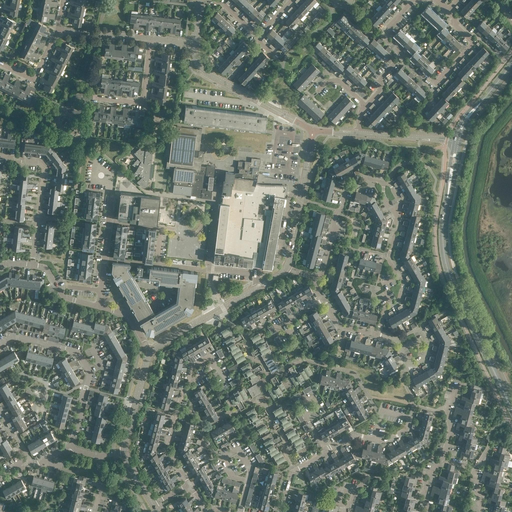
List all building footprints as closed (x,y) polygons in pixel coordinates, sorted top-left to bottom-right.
[(244,0),(239,6),(244,10),(250,4),(245,0),(244,0)] [(306,0),(305,0),(302,4),(308,10),(312,6),(306,0)] [(392,8),(396,4),(391,0),(388,0),(386,3),(392,8)] [(475,8),(479,4),(475,0),(471,0),(469,3),(475,8)] [(3,6),(18,9),(21,10),(22,4),(19,3),(11,1),(10,5),(6,5),(6,4),(4,4),(3,6)] [(83,11),(84,7),(87,8),(87,5),(70,2),(69,4),(72,5),(76,6),(75,9),(83,11)] [(386,3),(382,7),(388,13),(392,8),(386,3)] [(469,3),(464,7),(471,13),(475,8),(469,3)] [(250,4),(244,10),(248,14),(254,8),(250,4)] [(302,4),(298,8),(304,14),(308,10),(302,4)] [(18,9),(3,6),(3,9),(6,10),(9,10),(8,14),(16,16),(17,12),(18,12),(18,9)] [(50,9),(41,7),(41,11),(40,11),(40,13),(55,16),(55,14),(52,13),(52,14),(49,13),(50,9)] [(384,17),(388,13),(382,7),(378,11),(384,17)] [(422,13),(426,17),(432,11),(428,7),(422,13)] [(466,17),(471,13),(464,7),(460,12),(466,17)] [(254,8),(248,14),(253,18),(259,12),(254,8)] [(298,8),(294,13),(300,19),(302,16),(304,14),(298,8)] [(378,11),(374,16),(380,21),(384,17),(378,11)] [(426,17),(431,22),(437,15),(432,11),(426,17)] [(212,18),(216,23),(222,17),(217,12),(212,18)] [(259,12),(253,18),(258,22),(263,16),(259,12)] [(54,19),(55,16),(40,13),(39,16),(40,16),(39,20),(47,21),(48,18),(52,18),(51,19),(54,19)] [(133,29),(136,30),(138,14),(135,14),(135,15),(131,14),(131,13),(131,15),(128,15),(127,22),(130,22),(134,23),(134,26),(133,26),(133,29)] [(290,17),(296,23),(300,19),(294,13),(290,17)] [(73,18),(72,24),(81,26),(81,23),(82,23),(81,23),(82,19),(83,17),(68,14),(67,17),(70,17),(73,18)] [(351,16),(349,14),(346,18),(345,16),(343,15),(338,21),(342,25),(351,16)] [(150,16),(148,31),(151,31),(151,28),(151,25),(155,25),(156,17),(156,15),(153,15),(152,16),(150,16)] [(431,22),(435,26),(441,20),(437,15),(431,22)] [(352,18),(351,16),(342,25),(347,29),(352,23),(349,21),(352,18)] [(375,26),(380,21),(374,16),(369,20),(375,26)] [(222,17),(216,23),(220,26),(226,20),(222,17)] [(291,27),(296,23),(290,17),(285,22),(291,27)] [(0,21),(12,27),(13,25),(14,25),(15,23),(15,22),(7,18),(5,21),(2,20),(0,18),(0,21)] [(175,31),(176,28),(179,28),(180,28),(182,28),(182,24),(180,24),(181,19),(180,19),(180,20),(177,19),(175,18),(173,34),(175,34),(175,31)] [(220,26),(225,31),(230,24),(226,20),(220,26)] [(441,20),(435,26),(440,30),(445,24),(441,20)] [(1,29),(9,32),(10,29),(11,30),(12,27),(0,21),(0,24),(3,26),(1,29)] [(481,22),(477,27),(480,30),(477,33),(479,34),(487,25),(482,21),(481,22)] [(36,28),(50,35),(51,33),(48,31),(48,32),(45,30),(46,26),(39,23),(37,26),(36,28)] [(347,29),(351,33),(360,24),(358,23),(355,26),(352,23),(347,29)] [(225,31),(229,35),(232,33),(235,29),(230,24),(225,31)] [(358,29),(361,26),(360,24),(351,33),(355,38),(361,32),(358,29)] [(487,25),(479,34),(480,36),(483,33),(486,35),(492,29),(487,25)] [(35,31),(34,34),(41,37),(42,34),(46,36),(48,37),(50,35),(36,28),(35,30),(35,31)] [(448,32),(445,29),(443,28),(438,34),(442,38),(448,32)] [(0,34),(7,38),(8,36),(7,36),(9,32),(1,29),(0,31),(0,34)] [(267,35),(271,39),(277,33),(272,29),(267,35)] [(492,29),(486,35),(488,38),(486,41),(487,42),(496,33),(492,29)] [(397,39),(395,42),(396,44),(405,35),(400,30),(395,36),(397,39)] [(360,42),(368,33),(367,31),(364,34),(361,32),(355,38),(360,42)] [(442,38),(447,42),(452,36),(448,32),(442,38)] [(271,39),(275,43),(281,37),(277,33),(271,39)] [(367,37),(370,34),(368,33),(360,42),(364,46),(370,40),(367,37)] [(496,33),(487,42),(489,44),(492,41),(494,43),(500,37),(496,33)] [(41,37),(34,34),(32,37),(31,37),(30,39),(44,46),(45,44),(42,43),(39,41),(41,37)] [(405,35),(396,44),(398,45),(401,42),(404,45),(409,39),(405,35)] [(281,37),(275,43),(280,47),(286,41),(282,38),(283,37),(282,36),(281,37)] [(457,40),(452,36),(447,42),(451,47),(457,40)] [(500,37),(494,43),(497,46),(494,49),(496,51),(505,42),(500,37)] [(368,44),(372,49),(381,40),(379,38),(376,41),(375,40),(373,38),(368,44)] [(29,42),(28,45),(35,49),(37,46),(40,47),(43,49),(44,46),(30,39),(29,41),(29,42)] [(406,47),(403,51),(405,52),(414,43),(409,39),(404,45),(406,47)] [(383,41),(381,40),(372,49),(377,53),(382,47),(380,44),(383,41)] [(456,51),(457,49),(461,45),(457,40),(451,47),(456,51)] [(289,45),(286,41),(280,47),(284,52),(290,46),(291,44),(290,44),(289,45)] [(113,42),(110,42),(109,45),(110,45),(109,48),(106,48),(105,48),(103,48),(102,53),(103,53),(103,54),(103,56),(104,56),(104,57),(105,57),(105,56),(108,57),(111,58),(113,42)] [(243,42),(239,46),(248,55),(249,53),(246,50),(249,47),(243,42)] [(315,51),(312,54),(314,55),(323,46),(318,42),(312,48),(315,51)] [(505,42),(496,51),(498,52),(501,49),(503,52),(509,46),(505,42)] [(120,59),(123,59),(125,43),(122,43),(122,46),(121,50),(118,49),(117,58),(120,58),(120,59)] [(414,43),(405,52),(407,54),(410,51),(412,53),(418,47),(419,46),(418,45),(417,46),(414,43)] [(58,44),(57,46),(71,53),(72,51),(73,47),(66,44),(64,47),(61,45),(58,44)] [(33,52),(35,49),(28,45),(27,45),(24,50),(38,57),(39,55),(37,54),(33,52)] [(133,60),(135,60),(137,45),(134,45),(134,47),(134,51),(130,51),(129,59),(133,59),(133,60)] [(71,53),(57,46),(56,49),(58,50),(59,50),(62,51),(60,55),(68,58),(69,55),(70,56),(71,53)] [(234,51),(240,56),(243,54),(246,57),(248,55),(239,46),(234,51)] [(323,46),(314,55),(316,57),(319,54),(321,56),(327,50),(323,46)] [(377,53),(381,57),(390,48),(388,46),(385,49),(382,47),(377,53)] [(478,52),(484,57),(489,53),(483,47),(478,52)] [(391,55),(390,54),(389,53),(391,50),(390,48),(381,57),(386,61),(391,55)] [(37,60),(38,57),(24,50),(23,52),(24,53),(22,56),(29,60),(31,57),(35,58),(34,58),(37,60)] [(324,59),(321,62),(323,64),(332,54),(327,50),(321,56),(324,59)] [(230,55),(240,64),(241,62),(238,59),(240,56),(234,51),(230,55)] [(256,54),(265,63),(269,58),(263,52),(260,55),(257,53),(256,54)] [(413,61),(410,64),(411,66),(420,56),(415,52),(410,58),(411,60),(413,61)] [(478,52),(474,56),(480,61),(484,57),(478,52)] [(261,67),(265,63),(256,54),(254,56),(257,59),(255,61),(261,67)] [(323,64),(325,65),(328,62),(330,64),(336,58),(332,54),(323,64)] [(53,55),(52,57),(66,64),(67,62),(66,62),(68,58),(60,55),(58,58),(55,56),(53,55)] [(235,62),(238,65),(240,64),(230,55),(226,59),(232,65),(235,62)] [(420,56),(411,66),(413,67),(416,64),(419,67),(424,60),(420,56)] [(476,66),(477,65),(480,61),(474,56),(470,60),(476,66)] [(64,67),(66,64),(52,57),(50,60),(53,61),(56,63),(55,66),(62,69),(64,66),(64,67)] [(333,67),(330,70),(332,72),(340,63),(337,59),(336,58),(330,64),(333,67)] [(161,62),(161,66),(169,67),(169,63),(170,63),(170,61),(155,59),(154,62),(158,62),(161,62)] [(222,64),(231,72),(233,71),(230,68),(232,65),(226,59),(222,64)] [(421,69),(418,72),(420,74),(429,65),(425,61),(426,60),(425,59),(424,60),(419,67),(421,69)] [(472,70),(473,70),(476,66),(470,60),(466,64),(472,70)] [(249,61),(247,63),(257,71),(261,67),(255,61),(252,64),(249,61)] [(253,76),(257,71),(247,63),(246,64),(249,67),(247,70),(253,76)] [(340,63),(332,72),(333,74),(336,70),(339,73),(345,67),(340,63)] [(230,74),(231,72),(222,64),(218,68),(224,74),(227,71),(230,74)] [(315,76),(316,74),(317,74),(320,71),(313,64),(310,67),(308,69),(315,76)] [(354,69),(349,65),(349,64),(343,71),(348,75),(354,69)] [(462,69),(468,75),(472,70),(466,64),(462,69)] [(395,74),(399,79),(405,73),(402,70),(405,67),(403,65),(400,68),(395,74)] [(429,65),(420,74),(422,75),(425,72),(426,74),(428,75),(433,69),(429,65)] [(47,66),(46,68),(60,75),(63,70),(62,69),(55,66),(53,69),(50,67),(47,66)] [(60,75),(46,68),(45,71),(47,72),(51,74),(49,77),(56,81),(58,77),(59,78),(60,75)] [(355,68),(354,69),(348,75),(352,79),(358,73),(359,72),(355,68)] [(305,72),(303,74),(310,81),(312,79),(315,76),(308,69),(307,69),(308,70),(305,72)] [(464,79),(468,75),(462,69),(458,74),(464,79)] [(248,80),(249,80),(253,76),(247,70),(244,73),(241,70),(239,71),(248,80)] [(249,80),(248,80),(239,71),(238,73),(241,76),(238,79),(244,85),(246,86),(250,82),(249,80)] [(399,79),(403,83),(412,74),(410,72),(407,75),(405,73),(399,79)] [(362,77),(358,73),(352,79),(357,83),(362,77)] [(0,88),(1,89),(8,75),(5,74),(4,76),(3,80),(0,78),(0,88)] [(310,81),(303,74),(303,75),(301,77),(300,77),(298,79),(305,86),(307,84),(308,84),(310,81)] [(408,87),(414,81),(411,78),(414,75),(412,74),(403,83),(408,87)] [(3,89),(7,91),(11,84),(7,82),(9,78),(9,79),(10,76),(8,75),(1,89),(3,90),(3,89)] [(458,76),(457,78),(454,81),(460,87),(465,82),(458,76)] [(41,77),(40,79),(54,86),(55,84),(56,81),(49,77),(47,80),(44,79),(44,78),(41,77)] [(104,94),(107,94),(108,79),(99,77),(98,86),(101,87),(105,87),(104,91),(104,94)] [(367,81),(362,77),(357,83),(361,87),(367,81)] [(10,93),(12,94),(19,81),(17,79),(15,82),(14,85),(11,84),(7,91),(10,92),(10,93)] [(54,86),(40,79),(39,82),(40,82),(38,85),(40,86),(42,83),(45,85),(43,88),(51,92),(52,88),(53,89),(54,86)] [(111,79),(108,79),(107,94),(109,94),(109,91),(110,88),(114,88),(115,80),(111,79)] [(306,86),(305,86),(298,79),(298,80),(296,82),(293,85),(300,91),(302,89),(303,89),(306,86)] [(416,83),(414,81),(408,87),(412,91),(421,82),(419,80),(416,83)] [(18,96),(22,89),(18,87),(20,84),(21,81),(19,81),(12,94),(14,95),(15,95),(18,96)] [(456,91),(460,87),(454,81),(450,85),(456,91)] [(412,91),(417,95),(422,89),(420,87),(423,83),(421,82),(412,91)] [(21,101),(23,101),(31,86),(28,85),(25,83),(24,84),(23,86),(26,87),(25,91),(22,89),(18,96),(21,98),(22,99),(21,101)] [(452,95),(456,91),(450,85),(446,90),(452,95)] [(31,90),(32,87),(31,86),(23,101),(23,102),(24,100),(25,101),(25,100),(29,102),(28,102),(29,102),(30,100),(35,103),(37,97),(33,95),(33,94),(32,94),(29,93),(31,90)] [(425,92),(422,89),(417,95),(421,99),(427,93),(430,90),(428,89),(425,92)] [(448,100),(452,95),(446,90),(442,94),(448,100)] [(395,103),(395,102),(399,98),(393,92),(389,97),(395,103)] [(299,104),(302,106),(308,99),(306,97),(304,94),(297,101),(300,104),(299,104)] [(166,100),(166,98),(150,96),(150,98),(153,99),(157,99),(156,103),(165,104),(165,100),(166,100)] [(341,101),(342,102),(349,108),(351,105),(351,106),(354,103),(347,96),(345,99),(344,98),(341,101)] [(384,101),(391,107),(395,103),(389,97),(384,101)] [(437,97),(435,99),(444,107),(449,103),(442,97),(441,98),(440,100),(437,97)] [(307,111),(313,104),(311,102),(312,102),(308,99),(302,106),(302,107),(302,106),(305,108),(304,109),(307,111)] [(440,112),(444,107),(435,99),(433,100),(437,103),(434,106),(440,112)] [(380,106),(386,111),(391,107),(384,101),(380,106)] [(337,106),(337,107),(344,113),(346,110),(347,111),(349,108),(342,102),(340,104),(340,103),(337,106)] [(309,114),(312,116),(318,109),(316,107),(317,107),(314,104),(313,104),(307,111),(310,113),(309,114)] [(99,105),(99,106),(98,108),(99,108),(98,112),(94,111),(93,120),(94,120),(94,119),(97,120),(100,121),(101,105),(99,105)] [(265,130),(267,115),(266,115),(256,114),(196,106),(185,105),(185,112),(184,112),(183,117),(184,117),(184,120),(188,120),(194,121),(202,122),(247,128),(248,128),(265,130)] [(380,106),(376,110),(382,116),(386,111),(380,106)] [(436,116),(440,112),(434,106),(432,109),(429,106),(427,107),(436,116)] [(332,112),(339,118),(340,118),(339,118),(341,115),(342,116),(344,113),(337,107),(335,109),(332,112)] [(432,121),(436,116),(427,107),(425,109),(428,112),(426,115),(432,121)] [(119,114),(118,122),(118,123),(118,126),(124,127),(124,124),(126,108),(123,108),(123,111),(123,114),(119,114)] [(315,119),(317,121),(324,114),(321,112),(322,111),(319,108),(318,109),(312,116),(313,116),(315,118),(315,119)] [(145,110),(138,110),(137,125),(136,128),(142,129),(145,110)] [(372,114),(378,120),(382,116),(376,110),(372,114)] [(327,117),(335,123),(334,123),(337,121),(339,118),(332,112),(331,114),(330,114),(327,117)] [(372,114),(371,115),(368,119),(369,120),(373,124),(374,125),(378,120),(372,114)] [(171,167),(171,163),(199,167),(199,166),(201,166),(203,151),(199,150),(202,128),(199,128),(199,129),(175,126),(176,125),(171,125),(170,134),(172,134),(172,136),(168,136),(166,156),(169,157),(169,159),(167,159),(166,168),(171,168),(171,167)] [(45,145),(43,145),(42,153),(46,154),(50,146),(47,146),(48,141),(45,140),(45,145)] [(31,144),(25,143),(25,145),(22,144),(22,148),(25,148),(24,151),(28,152),(28,156),(30,157),(31,144)] [(153,165),(151,165),(153,149),(151,148),(150,145),(149,145),(148,145),(148,146),(147,151),(141,150),(139,149),(134,153),(140,160),(139,161),(137,159),(132,165),(137,168),(133,175),(142,177),(137,182),(142,186),(143,186),(143,187),(144,187),(145,187),(146,187),(146,186),(147,186),(147,185),(147,184),(149,178),(149,177),(151,178),(152,175),(152,173),(152,172),(152,171),(151,171),(151,170),(152,169),(152,168),(152,167),(153,166),(153,165)] [(46,154),(48,157),(55,151),(50,146),(46,154)] [(58,156),(55,151),(48,157),(50,159),(47,162),(48,163),(58,156)] [(354,156),(354,157),(358,163),(360,161),(363,162),(365,155),(365,154),(359,152),(354,156)] [(52,162),(55,165),(61,160),(58,156),(48,163),(49,165),(52,162)] [(359,164),(358,163),(354,157),(349,160),(353,167),(359,164)] [(368,165),(374,166),(376,158),(370,157),(368,165)] [(62,161),(61,160),(55,165),(57,168),(57,172),(65,173),(66,166),(64,163),(68,160),(66,158),(62,161)] [(256,165),(258,166),(260,166),(260,159),(251,158),(251,163),(250,163),(250,165),(251,165),(251,167),(256,167),(256,165)] [(349,160),(344,163),(348,170),(353,167),(349,160)] [(389,161),(382,160),(380,168),(386,170),(389,161)] [(246,175),(249,175),(250,165),(250,163),(245,163),(245,162),(238,161),(237,168),(239,168),(239,173),(247,174),(246,175)] [(197,187),(199,167),(171,163),(171,167),(172,167),(172,168),(172,167),(174,168),(172,181),(173,181),(173,180),(174,180),(174,184),(173,193),(173,192),(182,193),(182,194),(196,196),(197,187)] [(343,173),(348,170),(344,163),(339,166),(343,173)] [(199,166),(199,167),(197,187),(212,189),(214,177),(215,166),(207,165),(207,166),(207,167),(201,166),(199,166)] [(252,174),(258,175),(259,168),(258,168),(258,166),(256,165),(256,167),(251,167),(251,165),(250,165),(249,175),(252,176),(252,174)] [(339,166),(334,169),(337,175),(338,176),(343,173),(339,166)] [(334,179),(335,176),(337,175),(334,169),(333,168),(328,171),(326,177),(327,177),(334,179)] [(222,193),(223,193),(231,194),(231,189),(233,177),(234,178),(235,172),(226,171),(224,182),(223,182),(222,193)] [(400,182),(407,178),(404,173),(397,177),(400,182)] [(231,189),(253,192),(256,184),(257,180),(254,180),(249,179),(243,179),(244,178),(243,178),(243,179),(238,178),(234,178),(233,177),(231,189)] [(409,181),(407,178),(400,182),(398,183),(395,185),(396,186),(397,187),(401,184),(403,188),(411,184),(411,183),(410,181),(409,181)] [(239,200),(239,206),(237,217),(243,217),(243,212),(245,201),(245,196),(257,197),(261,185),(256,184),(253,192),(231,189),(231,194),(223,193),(222,198),(239,200)] [(414,189),(411,184),(403,188),(407,193),(414,189)] [(261,185),(257,197),(261,198),(269,198),(271,185),(261,185)] [(269,198),(274,199),(275,195),(276,196),(278,186),(271,185),(269,198)] [(278,186),(276,196),(284,197),(286,186),(278,186)] [(212,189),(197,187),(196,196),(199,196),(199,197),(211,199),(212,189)] [(416,194),(414,189),(407,193),(409,198),(410,197),(416,194)] [(161,212),(158,212),(160,197),(124,193),(121,192),(120,195),(118,220),(157,224),(158,219),(160,219),(161,212)] [(331,194),(323,192),(321,198),(330,201),(331,194)] [(360,202),(362,193),(356,192),(354,200),(360,202)] [(417,193),(416,194),(410,197),(412,200),(411,202),(418,204),(419,205),(420,199),(417,193)] [(367,194),(367,195),(365,202),(367,203),(369,205),(375,201),(376,201),(373,196),(367,194)] [(229,204),(229,205),(239,206),(239,200),(222,198),(222,203),(229,204)] [(261,198),(260,203),(262,203),(262,208),(269,209),(270,202),(273,203),(274,200),(274,199),(269,198),(261,198)] [(245,201),(243,212),(250,213),(251,207),(258,208),(259,203),(245,201)] [(368,206),(370,210),(378,206),(375,201),(369,205),(368,206)] [(229,205),(229,209),(228,214),(228,219),(227,223),(227,226),(236,228),(237,217),(239,206),(229,205)] [(57,207),(44,206),(44,208),(48,208),(48,212),(47,214),(59,215),(59,213),(56,213),(57,207)] [(370,210),(373,215),(381,211),(378,206),(370,210)] [(407,213),(410,214),(411,214),(412,213),(415,214),(417,209),(408,207),(407,207),(403,206),(402,207),(403,208),(408,209),(407,213)] [(243,217),(264,220),(264,214),(258,214),(258,213),(258,208),(259,208),(258,208),(251,207),(250,213),(243,212),(243,217)] [(384,216),(384,215),(381,211),(373,215),(376,220),(377,219),(377,220),(384,216)] [(378,222),(378,224),(385,226),(386,227),(387,220),(384,215),(384,216),(377,220),(378,222)] [(264,220),(243,217),(237,217),(236,228),(227,226),(226,228),(226,233),(225,238),(225,243),(224,247),(224,250),(235,251),(235,249),(254,251),(256,252),(257,252),(258,241),(261,241),(262,236),(262,231),(262,230),(263,225),(263,220),(264,220)] [(384,232),(385,226),(378,224),(375,224),(373,229),(384,232)] [(313,234),(312,239),(320,241),(322,235),(319,235),(313,233),(313,234)] [(253,257),(254,251),(235,249),(235,251),(224,250),(224,252),(215,251),(214,253),(219,254),(224,254),(229,255),(234,255),(239,256),(244,256),(248,257),(253,257)] [(340,252),(339,258),(347,260),(348,255),(351,256),(352,252),(343,250),(342,253),(340,252)] [(403,262),(404,261),(403,261),(410,257),(408,255),(409,252),(402,251),(402,250),(401,250),(400,256),(403,262)] [(363,259),(360,258),(358,266),(363,268),(367,253),(366,253),(365,254),(363,259)] [(411,256),(410,257),(403,261),(404,261),(405,264),(401,267),(400,268),(401,269),(414,261),(411,256)] [(417,266),(414,261),(401,269),(402,270),(403,270),(406,269),(407,268),(409,270),(417,266)] [(140,322),(147,318),(155,313),(128,268),(128,267),(130,268),(130,265),(113,263),(112,271),(114,276),(113,276),(124,295),(127,300),(128,302),(129,303),(130,306),(140,322)] [(409,270),(412,275),(419,271),(417,266),(409,270)] [(149,278),(159,279),(160,268),(157,268),(157,267),(154,267),(150,267),(149,278)] [(160,268),(159,279),(158,282),(168,283),(170,269),(167,269),(164,268),(160,268)] [(168,283),(178,284),(180,270),(177,270),(173,269),(173,270),(170,269),(168,283)] [(183,288),(179,288),(178,299),(180,299),(179,300),(177,304),(180,308),(187,312),(188,313),(191,309),(189,308),(190,306),(193,307),(192,306),(192,305),(192,300),(191,300),(191,297),(194,298),(194,297),(191,297),(191,294),(193,294),(194,285),(192,285),(193,280),(196,280),(197,276),(196,276),(194,275),(194,272),(195,273),(195,272),(196,272),(196,273),(197,273),(197,272),(194,272),(191,271),(191,272),(183,271),(183,270),(182,270),(182,274),(180,273),(180,270),(178,284),(179,284),(179,283),(181,283),(181,281),(184,281),(183,288)] [(422,275),(419,271),(412,275),(415,280),(416,279),(422,276),(422,275)] [(9,285),(10,285),(11,277),(12,273),(9,272),(9,277),(7,276),(3,279),(7,286),(9,285)] [(423,275),(422,275),(422,276),(416,279),(417,282),(416,284),(424,286),(426,280),(423,275)] [(35,276),(33,288),(40,289),(40,287),(42,288),(43,284),(40,284),(41,280),(37,280),(37,276),(35,276)] [(333,295),(340,291),(338,289),(339,287),(332,285),(332,284),(331,284),(329,290),(333,295)] [(312,300),(312,299),(309,295),(313,293),(309,285),(303,288),(310,301),(312,300)] [(297,290),(298,291),(302,299),(305,297),(308,302),(309,302),(310,301),(303,288),(302,287),(297,290)] [(412,294),(421,297),(422,297),(423,295),(430,297),(431,294),(427,293),(427,292),(424,292),(423,292),(423,294),(422,294),(422,291),(414,289),(412,294)] [(301,306),(302,305),(299,301),(302,299),(298,291),(293,294),(300,307),(301,306)] [(337,300),(344,296),(341,291),(340,291),(333,295),(337,300)] [(293,294),(288,297),(292,305),(295,303),(298,308),(299,308),(300,307),(293,294)] [(337,300),(340,305),(347,301),(344,296),(337,300)] [(288,297),(282,301),(290,313),(291,312),(291,311),(289,307),(292,305),(288,297)] [(273,310),(276,308),(272,301),(267,304),(274,317),(275,316),(275,315),(273,310)] [(290,313),(282,301),(277,304),(281,311),(285,309),(287,314),(288,314),(290,313)] [(340,305),(343,310),(343,311),(349,307),(350,307),(347,301),(340,305)] [(143,323),(141,324),(141,325),(144,323),(147,328),(146,332),(150,333),(153,334),(154,332),(162,327),(161,326),(166,323),(167,325),(168,325),(166,323),(169,321),(169,323),(170,323),(177,318),(176,317),(179,316),(180,318),(179,315),(182,314),(182,315),(183,315),(187,313),(187,312),(180,308),(177,304),(176,304),(176,303),(159,312),(161,316),(155,319),(153,315),(155,314),(155,313),(147,318),(140,322),(138,323),(142,321),(143,323)] [(274,317),(267,304),(261,307),(266,314),(269,313),(271,317),(272,317),(274,317)] [(419,307),(418,307),(411,305),(410,308),(408,309),(412,316),(412,317),(417,313),(419,307)] [(403,321),(408,318),(403,311),(402,311),(402,310),(399,306),(398,307),(398,308),(400,312),(399,313),(403,321)] [(256,310),(263,323),(265,322),(265,321),(262,316),(266,314),(261,307),(256,310)] [(351,318),(351,317),(353,310),(350,309),(349,307),(343,311),(343,310),(341,311),(345,316),(351,318)] [(407,308),(403,311),(408,318),(412,316),(408,309),(407,308)] [(351,317),(357,318),(359,310),(353,309),(353,310),(351,317)] [(251,313),(255,321),(258,319),(261,323),(262,324),(263,323),(256,310),(251,313)] [(357,318),(363,320),(365,312),(359,310),(357,318)] [(15,311),(12,313),(17,320),(19,321),(22,313),(15,311)] [(309,315),(312,320),(324,313),(324,311),(322,311),(318,314),(316,311),(309,315)] [(12,313),(8,315),(12,323),(17,320),(12,313)] [(246,316),(253,329),(254,328),(254,327),(252,322),(255,321),(251,313),(246,316)] [(312,320),(314,325),(322,320),(320,318),(325,315),(325,314),(324,313),(312,320)] [(399,313),(394,316),(398,324),(403,321),(399,313)] [(3,318),(7,326),(12,323),(8,315),(3,318)] [(240,319),(245,327),(248,325),(251,329),(252,330),(253,329),(246,316),(240,319)] [(393,327),(398,324),(394,316),(388,319),(389,321),(386,323),(391,331),(395,329),(393,327)] [(428,321),(431,325),(438,321),(435,316),(428,321)] [(74,320),(71,329),(77,330),(80,322),(74,320)] [(314,325),(317,330),(330,322),(329,321),(328,321),(323,323),(322,320),(314,325)] [(431,325),(433,330),(441,326),(438,321),(431,325)] [(95,322),(94,326),(95,326),(93,331),(99,332),(101,324),(95,322)] [(317,330),(320,334),(327,330),(326,327),(330,325),(330,324),(330,322),(317,330)] [(109,326),(106,325),(104,334),(105,336),(113,332),(109,326)] [(272,325),(268,327),(272,334),(276,332),(272,325)] [(223,335),(231,331),(229,326),(221,331),(223,335)] [(433,330),(436,335),(444,330),(441,326),(433,330)] [(320,334),(322,339),(335,331),(334,330),(333,330),(329,333),(327,330),(320,334)] [(444,330),(436,335),(439,340),(440,339),(446,335),(444,330)] [(223,335),(226,340),(233,336),(234,336),(231,331),(223,335)] [(325,344),(330,341),(333,339),(331,336),(336,334),(336,333),(335,331),(322,339),(325,344)] [(108,341),(115,336),(113,332),(105,336),(108,341)] [(253,342),(255,341),(261,337),(258,333),(251,337),(253,342)] [(235,341),(234,341),(235,344),(244,339),(241,334),(234,338),(235,341)] [(441,341),(441,344),(448,346),(449,346),(451,340),(447,334),(446,335),(440,339),(441,341)] [(349,349),(354,350),(358,336),(356,335),(356,336),(354,341),(351,340),(350,343),(347,342),(345,351),(349,352),(349,349)] [(118,341),(115,336),(108,341),(110,345),(118,341)] [(225,340),(227,345),(228,345),(234,341),(235,341),(234,338),(233,336),(226,340),(225,340)] [(259,345),(258,345),(265,341),(262,336),(261,337),(255,341),(257,346),(259,345)] [(278,345),(282,343),(278,336),(274,338),(278,345)] [(212,350),(213,350),(214,349),(212,345),(207,337),(201,340),(206,347),(209,345),(212,350)] [(360,352),(365,353),(369,339),(367,338),(366,339),(365,344),(362,343),(360,352)] [(203,349),(206,347),(201,340),(196,343),(204,355),(205,355),(205,353),(203,349)] [(259,345),(260,347),(261,350),(268,346),(269,345),(266,340),(265,341),(258,345),(259,345)] [(118,341),(110,345),(113,349),(120,345),(118,341)] [(237,345),(235,344),(234,341),(228,345),(227,345),(226,345),(229,350),(230,350),(230,349),(237,345)] [(370,354),(375,356),(379,341),(378,341),(377,341),(375,346),(372,346),(370,354)] [(196,343),(191,346),(196,353),(199,351),(201,356),(202,356),(204,355),(196,343)] [(123,350),(120,345),(113,349),(115,354),(123,350)] [(230,350),(233,354),(240,350),(238,345),(237,345),(230,349),(230,350)] [(196,353),(191,346),(186,349),(193,361),(195,361),(195,360),(192,355),(196,353)] [(268,346),(261,350),(260,350),(261,352),(262,354),(269,351),(270,350),(268,346)] [(260,350),(261,350),(260,347),(251,352),(254,356),(261,352),(260,350)] [(383,357),(385,359),(392,355),(389,349),(383,348),(381,356),(383,357)] [(186,349),(181,352),(184,358),(185,359),(188,357),(191,362),(192,362),(193,361),(186,349)] [(220,349),(217,350),(216,351),(220,358),(224,355),(220,349)] [(123,350),(115,354),(118,358),(125,354),(123,350)] [(233,354),(235,359),(243,354),(240,350),(233,354)] [(181,352),(180,351),(175,354),(173,360),(175,361),(175,360),(181,362),(182,360),(184,358),(181,352)] [(261,355),(264,359),(272,355),(269,351),(262,354),(261,355)] [(10,355),(14,362),(19,359),(15,352),(10,355)] [(435,359),(444,361),(446,355),(437,353),(435,359)] [(127,357),(125,354),(118,358),(117,361),(126,363),(127,357)] [(246,359),(243,354),(235,359),(238,363),(246,359)] [(10,365),(14,362),(10,355),(5,357),(10,365)] [(279,368),(272,355),(264,359),(272,373),(277,370),(279,368)] [(384,359),(387,364),(399,357),(399,356),(398,355),(393,358),(392,355),(385,359),(384,359)] [(5,357),(1,360),(5,367),(10,365),(5,357)] [(400,358),(399,357),(387,364),(389,369),(387,370),(389,374),(397,369),(395,366),(397,365),(395,362),(400,359),(400,358)] [(61,368),(69,363),(66,358),(58,362),(61,368)] [(175,360),(175,361),(173,366),(186,370),(187,368),(182,366),(183,362),(181,362),(175,360)] [(244,372),(250,368),(252,367),(249,362),(241,367),(243,371),(244,372)] [(61,368),(64,372),(71,367),(69,363),(61,368)] [(228,368),(231,373),(240,368),(237,363),(228,368)] [(260,365),(251,370),(253,372),(254,371),(255,374),(263,369),(260,365)] [(288,368),(293,376),(295,374),(296,375),(298,374),(293,365),(288,368)] [(304,369),(308,376),(312,373),(308,365),(303,368),(304,369)] [(443,367),(435,365),(435,367),(432,369),(436,376),(442,373),(443,367)] [(173,366),(172,372),(180,374),(181,371),(186,372),(186,370),(173,366)] [(64,372),(66,377),(74,372),(71,367),(64,372)] [(245,377),(246,376),(253,372),(251,370),(250,368),(244,372),(243,371),(242,372),(245,377)] [(426,371),(431,378),(432,380),(437,378),(436,376),(432,369),(432,368),(426,371)] [(299,372),(300,373),(304,379),(306,378),(309,377),(308,376),(304,369),(299,372)] [(320,383),(325,384),(328,371),(326,370),(325,375),(322,374),(322,375),(320,382),(320,383)] [(254,371),(253,372),(246,376),(249,380),(250,380),(250,379),(256,375),(255,374),(254,371)] [(426,381),(431,378),(426,371),(422,374),(426,381)] [(66,377),(69,381),(77,377),(74,372),(66,377)] [(172,372),(170,378),(183,381),(184,379),(179,378),(180,374),(172,372)] [(298,374),(296,375),(300,382),(299,382),(300,384),(305,381),(304,379),(300,373),(298,374)] [(335,389),(339,374),(337,373),(336,378),(332,377),(330,388),(335,389)] [(290,377),(294,384),(295,385),(299,382),(300,382),(296,375),(295,374),(293,376),(291,377),(290,377)] [(421,384),(426,381),(422,374),(417,376),(421,384)] [(250,379),(250,380),(253,384),(260,380),(258,375),(256,375),(250,379)] [(290,375),(286,378),(290,386),(294,384),(290,377),(291,377),(290,375)] [(275,376),(273,377),(271,378),(276,387),(278,386),(277,385),(280,383),(275,376)] [(417,386),(421,384),(417,376),(413,379),(414,381),(411,383),(415,391),(419,389),(417,386)] [(79,381),(77,377),(69,381),(71,385),(79,381)] [(182,384),(183,381),(170,378),(169,383),(168,384),(174,385),(177,386),(178,382),(182,384)] [(281,381),(282,382),(286,389),(290,386),(286,378),(281,381)] [(341,387),(344,388),(345,390),(352,386),(352,387),(352,386),(349,381),(343,379),(343,380),(342,381),(341,387)] [(282,393),(282,392),(287,390),(286,389),(282,382),(280,383),(277,385),(278,386),(282,393)] [(166,383),(165,389),(179,393),(180,390),(173,389),(174,385),(168,384),(169,383),(166,383)] [(0,387),(0,390),(1,393),(9,389),(6,384),(0,387)] [(247,388),(249,391),(253,398),(261,393),(256,384),(247,388)] [(191,398),(192,400),(204,393),(200,386),(197,389),(198,390),(194,392),(195,395),(191,398)] [(283,394),(282,392),(282,393),(278,386),(276,387),(274,388),(273,388),(277,395),(278,396),(283,394)] [(345,390),(344,391),(347,396),(361,387),(360,386),(359,386),(353,389),(352,387),(352,386),(345,390)] [(470,387),(470,389),(469,392),(471,393),(470,396),(479,398),(482,387),(478,386),(477,389),(470,387)] [(270,392),(272,395),(273,398),(277,395),(273,388),(274,388),(273,387),(268,390),(270,392)] [(361,387),(347,396),(349,400),(357,396),(355,393),(362,390),(362,389),(361,387)] [(245,392),(243,389),(243,388),(239,391),(238,391),(242,398),(243,399),(248,396),(245,392)] [(1,393),(4,398),(12,393),(9,389),(1,393)] [(233,392),(234,394),(238,400),(240,399),(242,398),(238,391),(239,391),(238,390),(233,392)] [(4,398),(7,402),(14,398),(12,393),(4,398)] [(192,400),(193,402),(198,399),(199,402),(207,398),(204,393),(192,400)] [(234,394),(229,396),(230,397),(231,397),(234,404),(236,403),(238,401),(238,400),(234,394)] [(163,395),(162,401),(175,404),(175,402),(170,400),(171,397),(163,395)] [(357,396),(349,400),(352,405),(367,397),(366,395),(365,395),(359,399),(357,396)] [(230,408),(233,406),(235,405),(234,404),(231,397),(230,397),(226,400),(230,408)] [(367,397),(352,405),(355,410),(362,405),(361,403),(367,399),(367,398),(367,397)] [(9,407),(17,402),(14,398),(7,402),(9,407)] [(196,407),(197,409),(210,402),(207,398),(199,402),(201,405),(196,407)] [(240,399),(238,400),(238,401),(236,403),(240,410),(245,408),(240,399)] [(464,406),(473,408),(474,403),(463,400),(461,399),(460,402),(463,403),(463,402),(465,403),(464,406)] [(175,404),(162,401),(160,406),(168,409),(169,405),(174,406),(175,404)] [(9,407),(12,411),(20,406),(17,402),(9,407)] [(203,409),(205,412),(212,407),(210,402),(197,409),(199,411),(203,409)] [(362,405),(355,410),(358,414),(370,407),(368,405),(364,408),(362,405)] [(19,413),(22,411),(20,406),(12,411),(15,415),(19,413)] [(273,410),(273,411),(276,415),(277,415),(276,414),(283,410),(281,406),(278,407),(273,410)] [(372,406),(370,407),(358,414),(360,419),(368,415),(366,412),(373,408),(373,407),(372,406)] [(202,417),(203,419),(215,412),(212,407),(205,412),(206,414),(202,417)] [(254,407),(246,412),(249,416),(249,417),(255,413),(257,412),(254,407)] [(105,410),(96,408),(94,414),(98,415),(103,416),(105,410)] [(276,414),(277,415),(279,419),(281,418),(280,418),(287,414),(284,409),(283,410),(276,414)] [(462,414),(461,417),(470,419),(472,414),(455,409),(454,412),(460,413),(462,414)] [(256,415),(258,417),(259,416),(260,419),(268,414),(265,410),(256,415)] [(433,412),(427,410),(426,412),(425,412),(424,415),(419,414),(418,416),(431,420),(433,414),(432,414),(433,412)] [(155,418),(168,421),(169,419),(164,418),(165,414),(157,412),(155,418)] [(215,412),(203,419),(204,421),(208,418),(210,421),(218,417),(215,412)] [(22,418),(19,413),(15,415),(11,417),(14,422),(22,418)] [(250,422),(251,421),(258,417),(256,415),(255,413),(249,417),(249,416),(247,417),(250,422)] [(283,423),(290,419),(291,418),(288,413),(287,414),(280,418),(281,418),(282,420),(283,423)] [(346,418),(344,415),(339,418),(341,421),(345,428),(350,425),(346,418)] [(259,416),(258,417),(251,421),(254,425),(255,425),(255,424),(262,421),(260,419),(259,416)] [(422,423),(430,425),(431,420),(418,416),(418,418),(423,420),(422,423)] [(472,419),(470,419),(461,417),(461,419),(458,419),(458,421),(469,424),(474,426),(474,423),(471,422),(472,419)] [(14,422),(17,426),(24,422),(22,418),(14,422)] [(155,418),(154,424),(162,426),(163,422),(168,423),(168,421),(155,418)] [(290,419),(283,423),(282,423),(283,426),(284,428),(291,424),(292,423),(290,419)] [(255,424),(255,425),(258,429),(266,425),(263,420),(262,421),(255,424)] [(276,430),(283,426),(282,423),(283,423),(282,420),(273,425),(276,430)] [(186,421),(184,427),(193,429),(195,424),(194,423),(188,422),(186,421)] [(226,424),(230,431),(231,434),(236,431),(235,428),(230,421),(226,424)] [(345,428),(341,421),(335,424),(340,431),(345,428)] [(465,426),(464,429),(473,431),(474,426),(469,424),(458,421),(457,424),(463,426),(465,426)] [(27,427),(24,422),(17,426),(20,431),(27,427)] [(329,425),(330,427),(334,435),(340,431),(335,424),(334,422),(329,425)] [(162,426),(154,424),(152,430),(165,433),(166,431),(161,429),(162,426)] [(226,424),(221,426),(225,434),(230,431),(226,424)] [(283,428),(286,433),(294,428),(291,424),(284,428),(283,428)] [(264,431),(268,429),(266,425),(258,429),(260,434),(264,431)] [(221,426),(216,429),(221,437),(225,434),(221,426)] [(427,436),(427,435),(429,430),(415,427),(412,426),(412,427),(412,428),(415,429),(420,430),(419,433),(420,434),(427,436)] [(329,438),(334,435),(330,427),(325,430),(329,438)] [(296,432),(294,428),(286,433),(289,438),(290,437),(289,436),(296,432)] [(221,437),(216,429),(211,432),(216,440),(221,437)] [(325,430),(320,433),(324,441),(329,438),(325,430)] [(51,432),(46,435),(51,443),(56,440),(51,432)] [(262,437),(265,441),(265,442),(272,438),(273,437),(270,432),(262,437)] [(292,441),(293,441),(293,440),(300,436),(297,432),(296,432),(289,436),(290,437),(292,441)] [(409,435),(416,447),(420,444),(417,438),(417,437),(414,438),(411,434),(409,435)] [(420,444),(421,445),(427,442),(428,435),(427,435),(427,436),(420,434),(420,436),(417,438),(420,444)] [(477,438),(471,437),(460,434),(459,437),(465,438),(468,438),(467,441),(476,444),(477,438)] [(42,437),(46,445),(51,443),(46,435),(42,437)] [(149,441),(164,445),(165,444),(164,443),(158,441),(159,438),(151,435),(149,441)] [(280,435),(273,440),(274,442),(273,443),(274,445),(283,440),(280,435)] [(293,440),(293,441),(295,443),(296,445),(303,441),(304,440),(301,435),(300,436),(293,440)] [(407,442),(411,450),(416,447),(409,435),(407,436),(410,441),(407,442)] [(42,437),(37,440),(42,448),(46,445),(42,437)] [(266,447),(273,443),(274,442),(273,440),(272,438),(265,442),(265,441),(264,442),(266,447)] [(6,439),(3,441),(0,442),(0,446),(1,448),(9,444),(6,439)] [(37,440),(33,442),(38,450),(42,448),(37,440)] [(400,441),(406,452),(411,450),(407,442),(404,444),(402,440),(400,441)] [(149,441),(148,447),(155,449),(156,450),(157,446),(163,447),(164,447),(164,445),(149,441)] [(303,441),(296,445),(295,446),(296,448),(297,450),(304,446),(305,445),(303,441)] [(398,448),(402,455),(406,452),(400,441),(398,442),(400,446),(398,448)] [(38,450),(33,442),(28,445),(32,453),(38,450)] [(181,454),(182,454),(182,453),(188,450),(187,447),(188,445),(188,444),(180,443),(180,442),(178,448),(181,454)] [(257,449),(253,442),(249,445),(253,452),(257,449)] [(275,447),(274,445),(273,443),(266,447),(265,447),(268,452),(269,451),(275,447)] [(296,445),(295,443),(286,448),(288,452),(296,448),(295,446),(296,445)] [(1,448),(4,453),(11,448),(9,444),(1,448)] [(357,452),(358,458),(360,458),(361,456),(366,458),(370,444),(368,444),(366,449),(363,448),(362,452),(359,451),(357,452)] [(374,451),(371,459),(377,461),(380,447),(381,445),(379,445),(377,452),(374,451)] [(397,458),(402,455),(398,448),(395,449),(392,445),(390,446),(397,458)] [(277,446),(275,447),(269,451),(272,456),(273,455),(272,455),(279,451),(277,446)] [(299,455),(301,454),(306,451),(307,451),(304,446),(297,450),(296,450),(299,455)] [(388,453),(389,454),(393,461),(397,458),(390,446),(389,447),(391,451),(388,453)] [(148,458),(149,458),(155,454),(154,452),(155,449),(148,447),(146,447),(145,453),(148,458)] [(346,465),(351,463),(342,447),(341,448),(340,449),(344,456),(341,458),(346,465)] [(343,447),(342,447),(351,463),(355,460),(356,463),(358,461),(358,458),(357,452),(355,452),(352,454),(351,452),(348,454),(344,447),(343,447)] [(461,455),(467,456),(468,454),(473,455),(474,449),(465,447),(465,449),(463,449),(461,455)] [(11,448),(4,453),(7,458),(14,453),(11,448)] [(182,453),(182,454),(185,458),(192,454),(189,449),(188,450),(182,453)] [(499,449),(499,452),(498,455),(500,455),(499,458),(508,460),(510,454),(505,453),(506,451),(499,449)] [(272,455),(273,455),(275,459),(283,455),(280,450),(279,451),(272,455)] [(346,465),(341,458),(339,459),(335,452),(334,452),(332,453),(341,468),(346,465)] [(149,458),(152,463),(166,455),(165,454),(164,454),(158,457),(156,453),(155,454),(149,458)] [(194,453),(192,454),(185,458),(187,463),(197,457),(194,453)] [(260,464),(264,461),(259,453),(255,455),(260,464)] [(335,462),(332,463),(337,471),(341,468),(332,453),(331,454),(331,455),(335,462)] [(389,454),(388,453),(386,453),(387,455),(384,455),(382,462),(381,463),(388,465),(393,461),(389,454)] [(166,456),(166,455),(152,463),(155,468),(162,464),(161,461),(166,457),(166,456)] [(286,459),(283,455),(275,459),(278,464),(286,459)] [(187,463),(190,468),(198,463),(200,462),(197,457),(187,463)] [(491,459),(490,461),(492,462),(503,465),(507,466),(510,467),(511,461),(508,460),(499,458),(499,461),(497,460),(491,459)] [(332,474),(337,471),(332,463),(330,465),(327,460),(325,462),(332,474)] [(503,465),(492,462),(490,461),(489,464),(492,465),(494,465),(493,468),(501,470),(503,465)] [(326,467),(323,469),(326,474),(327,476),(332,474),(325,462),(323,463),(326,467)] [(200,467),(198,463),(190,468),(193,472),(195,471),(200,467)] [(156,475),(158,473),(170,467),(172,466),(171,464),(170,464),(164,467),(162,464),(155,468),(157,471),(154,472),(156,475)] [(321,477),(326,474),(323,469),(322,467),(319,468),(317,464),(315,465),(321,477)] [(195,471),(197,476),(205,471),(207,470),(205,465),(202,466),(200,467),(195,471)] [(315,470),(312,472),(316,480),(321,477),(315,465),(313,466),(315,470)] [(458,472),(457,471),(454,471),(454,468),(448,466),(446,472),(449,472),(448,475),(457,478),(458,472)] [(170,467),(158,473),(161,479),(168,474),(167,471),(171,468),(170,467)] [(484,468),(483,472),(500,476),(503,476),(504,471),(501,470),(493,468),(492,471),(490,470),(484,468)] [(312,483),(316,480),(312,472),(310,474),(307,469),(305,470),(307,473),(306,473),(312,483)] [(197,476),(200,480),(208,476),(205,471),(197,476)] [(500,476),(483,472),(483,474),(489,476),(491,476),(490,479),(499,481),(500,476)] [(161,479),(164,484),(176,477),(175,475),(170,477),(168,474),(161,479)] [(455,483),(457,478),(448,475),(447,478),(445,477),(439,476),(439,478),(441,479),(452,482),(455,483)] [(38,486),(40,478),(34,476),(31,485),(38,486)] [(200,480),(203,485),(211,480),(208,476),(200,480)] [(176,477),(164,484),(162,485),(165,490),(168,489),(173,485),(175,485),(173,481),(177,479),(176,477)] [(405,479),(404,484),(413,487),(413,486),(413,484),(416,484),(417,479),(411,477),(410,480),(405,479)] [(72,486),(81,488),(82,485),(84,486),(86,481),(79,479),(74,478),(72,486)] [(442,482),(442,485),(450,487),(452,482),(441,479),(439,478),(438,481),(440,482),(442,482)] [(26,487),(22,480),(16,483),(21,490),(26,487)] [(212,485),(212,486),(213,485),(211,480),(203,485),(205,489),(212,485)] [(16,483),(12,485),(17,493),(21,490),(16,483)] [(486,484),(485,487),(491,488),(493,488),(493,491),(501,494),(503,487),(498,486),(497,487),(486,484)] [(12,485),(8,488),(13,495),(17,493),(12,485)] [(214,496),(215,496),(214,496),(216,489),(214,488),(212,486),(212,485),(205,489),(206,490),(205,490),(208,495),(214,497),(214,496)] [(80,491),(81,488),(72,486),(71,492),(74,493),(74,492),(88,495),(88,493),(82,491),(80,491)] [(371,495),(380,497),(381,491),(377,490),(378,488),(371,486),(369,491),(372,492),(371,495)] [(13,495),(8,488),(3,491),(7,498),(13,495)] [(439,493),(439,496),(448,498),(449,493),(432,489),(431,491),(437,493),(439,493)] [(401,495),(407,497),(418,500),(419,496),(413,495),(411,495),(411,492),(403,490),(401,495)] [(292,493),(292,496),(305,500),(307,494),(298,491),(297,495),(292,493)] [(305,500),(292,496),(291,498),(296,499),(295,502),(304,505),(305,500)] [(446,504),(449,504),(451,499),(448,498),(439,496),(438,499),(436,498),(435,501),(446,504)] [(500,499),(489,496),(488,499),(494,500),(496,501),(495,504),(504,506),(506,500),(500,499)] [(73,497),(71,503),(88,507),(89,505),(83,503),(83,504),(81,503),(82,500),(73,497)] [(178,503),(181,507),(193,501),(192,498),(188,501),(186,498),(178,503)] [(373,507),(375,502),(364,499),(362,498),(361,501),(363,502),(363,501),(365,502),(365,505),(373,507)] [(113,500),(113,503),(112,505),(114,506),(114,508),(123,511),(124,505),(120,504),(120,502),(113,500)] [(193,501),(181,507),(183,511),(184,511),(192,508),(190,505),(195,502),(193,501)] [(261,502),(259,501),(257,509),(267,511),(269,504),(261,502)] [(452,505),(449,504),(446,504),(435,501),(434,504),(440,505),(442,506),(441,508),(450,511),(452,505)] [(409,509),(420,511),(421,509),(415,507),(415,508),(413,507),(414,504),(405,502),(404,508),(409,509)]
